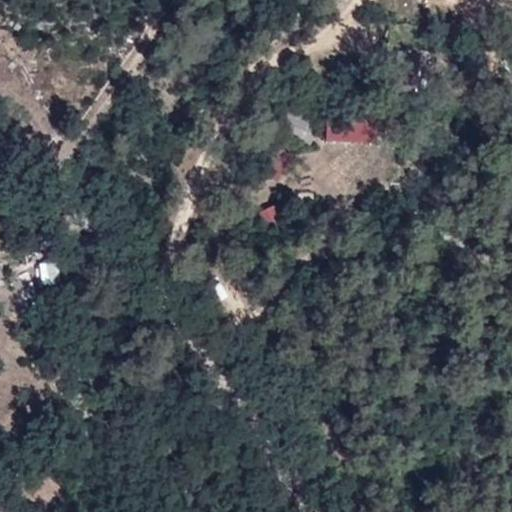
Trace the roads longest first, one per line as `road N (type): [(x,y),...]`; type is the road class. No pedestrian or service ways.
road 1 (track): [(149,0),(153,40),(59,141),(254,421),(270,479),(304,511)]
road 2 (track): [(170,308),(186,186),(258,66),(331,42),(355,0)]
